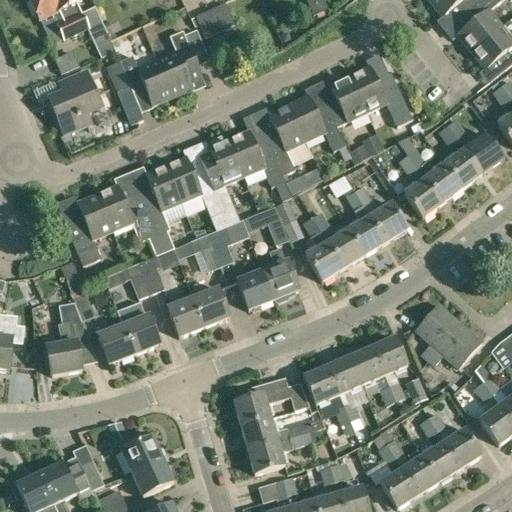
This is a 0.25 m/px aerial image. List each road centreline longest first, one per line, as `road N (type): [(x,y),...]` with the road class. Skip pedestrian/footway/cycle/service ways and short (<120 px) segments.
road 1 (residential): [(17,156),(49,176),(97,163),(386,29),(411,30),(466,105)]
road 2 (residential): [(184,384),(358,312),(511,204)]
road 3 (residential): [(0,423),(86,415),(184,384)]
road 4 (residential): [(220,511),(184,384)]
